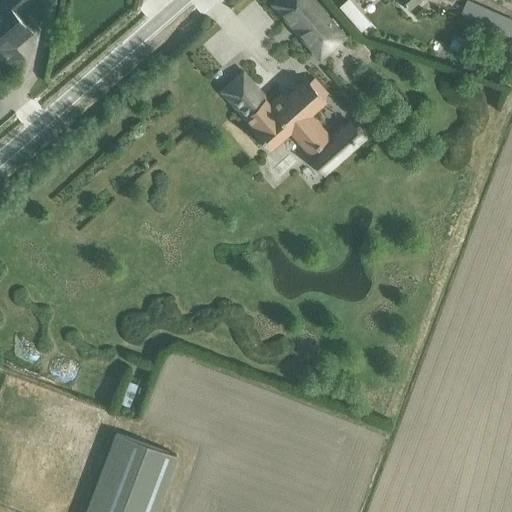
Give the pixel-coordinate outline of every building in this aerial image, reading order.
[(0,0),(0,66),(6,73),(25,56),(16,46),(33,31),(17,12),(32,0),(0,0)] [(38,0),(36,18),(53,21),(56,0),(38,0)] [(326,54),(277,0),(272,0),(270,2),(319,60),(326,54)] [(277,0),(326,54),(348,35),(315,0),(277,0)] [(350,0),(345,0),(340,5),(361,29),(370,22),(350,0)] [(401,0),(409,9),(419,0),(401,0)] [(511,17),(468,0),(464,0),(461,12),(511,31),(511,17)] [(243,72),(224,89),(271,149),(291,132),(324,175),(367,136),(349,117),(330,133),(312,114),(327,100),(323,95),(328,91),(314,76),(310,80),(305,75),(285,93),(282,89),(269,100),(243,72)] [(116,430),(84,511),(155,511),(178,454),(116,430)]
